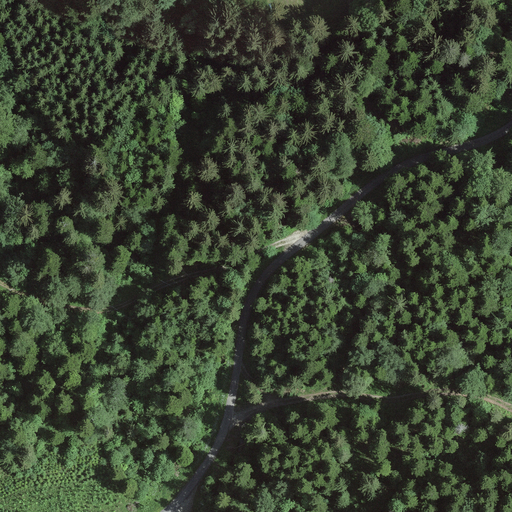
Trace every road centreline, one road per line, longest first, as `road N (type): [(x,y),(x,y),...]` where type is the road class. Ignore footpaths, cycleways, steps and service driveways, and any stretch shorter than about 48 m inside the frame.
road 1 (unclassified): [(511,126),(396,169),(268,272),(244,319),(217,446),(168,511)]
road 2 (track): [(225,421),(340,392),(380,398),(470,391),(511,407)]
